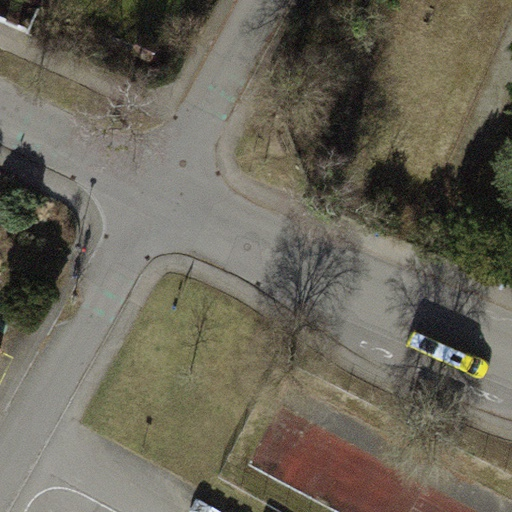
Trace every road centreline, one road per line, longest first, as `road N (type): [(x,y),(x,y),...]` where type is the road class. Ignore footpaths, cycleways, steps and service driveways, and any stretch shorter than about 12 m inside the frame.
road 1 (residential): [(511,362),(147,202)]
road 2 (residential): [(147,202),(0,473)]
road 3 (residential): [(259,0),(147,202)]
road 4 (residential): [(147,202),(0,131)]
